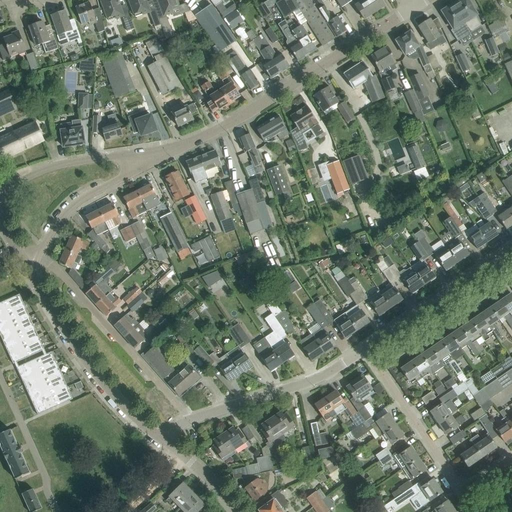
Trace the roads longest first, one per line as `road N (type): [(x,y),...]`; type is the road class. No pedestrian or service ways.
road 1 (residential): [(147,163),(212,132),(409,9)]
road 2 (tertiary): [(166,444),(102,381),(22,259)]
road 3 (residential): [(191,419),(38,249)]
road 4 (residential): [(191,419),(316,379),(364,348)]
road 5 (residential): [(364,348),(511,247)]
road 6 (residential): [(463,492),(364,348)]
road 7 (residential): [(147,163),(112,156),(0,185)]
road 8 (residential): [(0,373),(56,511)]
road 9 (residential): [(38,249),(72,206),(147,163)]
